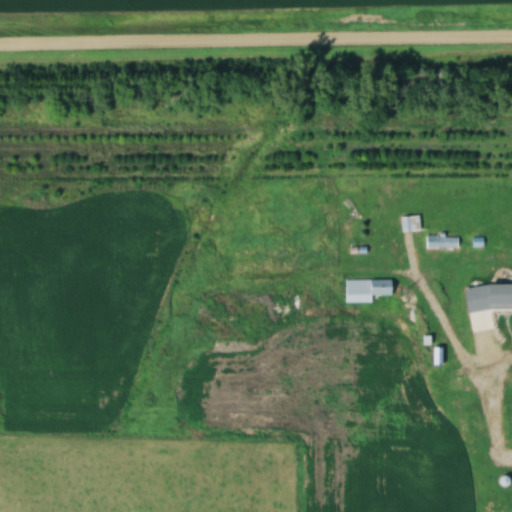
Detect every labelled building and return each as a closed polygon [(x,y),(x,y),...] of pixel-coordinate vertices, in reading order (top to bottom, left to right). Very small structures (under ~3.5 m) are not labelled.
[(422,215),(402,214),(401,228),(421,230),(422,215)] [(424,247),(455,247),(455,233),(424,233),(424,247)] [(343,302),(369,302),(369,295),(388,295),(388,279),(343,279),(343,302)] [(487,304),(511,304),(511,282),(487,283),(487,304)] [(432,363),(440,363),(440,348),(432,348),(432,363)] [(495,457),(509,457),(509,430),(495,430),(495,457)]
